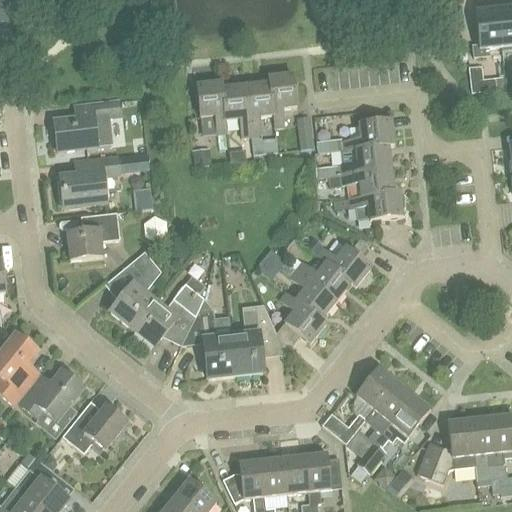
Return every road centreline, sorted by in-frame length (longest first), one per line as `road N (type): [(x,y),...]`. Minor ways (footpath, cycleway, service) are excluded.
road 1 (residential): [(485,267),(492,250),(483,155),(427,150),(423,104),(412,95),(338,101)]
road 2 (residential): [(188,425),(296,414),(402,300)]
road 3 (residential): [(188,425),(49,311),(32,231)]
road 4 (residential): [(511,335),(498,350),(463,350),(402,300)]
